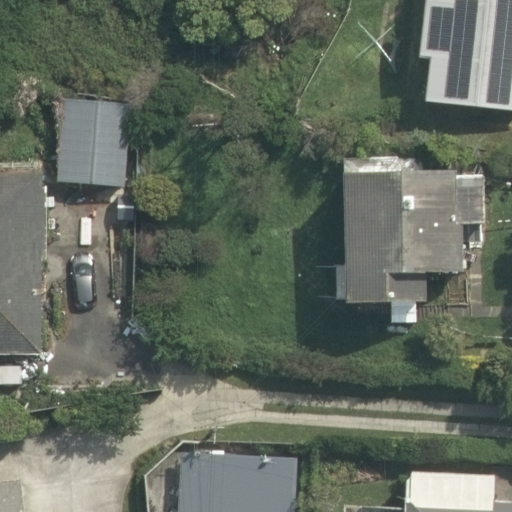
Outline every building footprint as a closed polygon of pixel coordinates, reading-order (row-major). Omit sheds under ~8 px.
[(511,0),(423,0),(416,101),(511,108),(511,0)] [(127,80),(63,78),(59,178),(123,180),(127,80)] [(448,160),(331,159),(329,294),(422,295),(423,265),(458,266),(459,220),(478,221),(479,169),(448,169),(448,160)] [(0,352),(35,353),(33,164),(0,164),(0,352)] [(293,511),(297,459),(182,451),(177,511),(293,511)] [(511,511),(511,472),(402,464),(398,511),(511,511)] [(15,511),(13,480),(0,480),(0,511),(15,511)]
